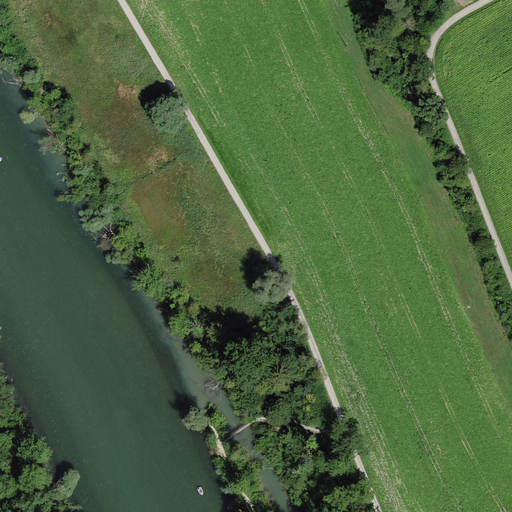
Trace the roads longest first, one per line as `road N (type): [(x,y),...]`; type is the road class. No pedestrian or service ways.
road 1 (track): [(340,417),(298,316),(121,0)]
road 2 (residential): [(511,282),(429,69),(439,31),(488,0)]
